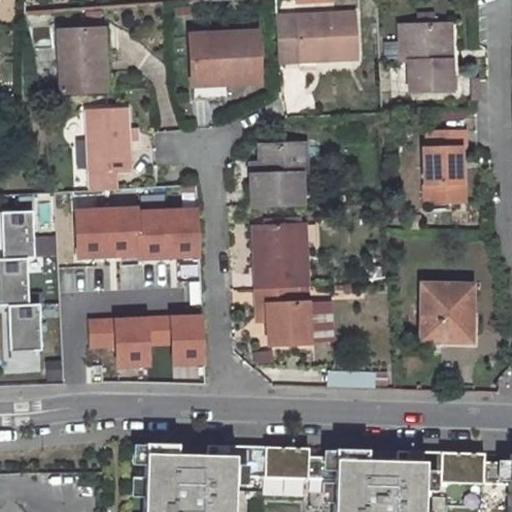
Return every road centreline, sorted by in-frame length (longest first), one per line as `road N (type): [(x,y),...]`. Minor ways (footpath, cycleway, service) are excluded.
road 1 (residential): [(217,408),(511,418)]
road 2 (residential): [(499,0),(504,234),(511,256)]
road 3 (residential): [(217,408),(203,156)]
road 4 (residential): [(0,415),(79,403),(217,408)]
